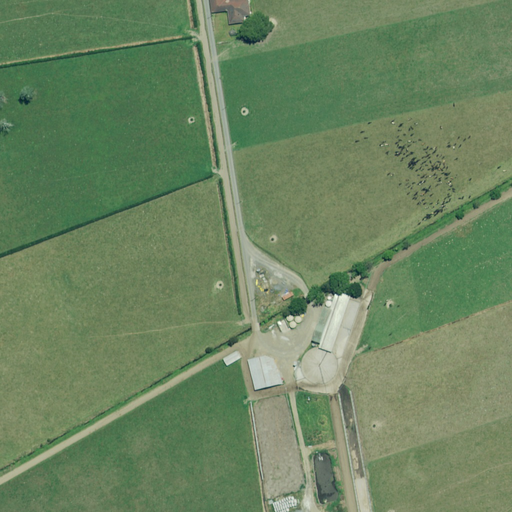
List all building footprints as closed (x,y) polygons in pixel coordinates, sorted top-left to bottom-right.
[(252,17),(249,0),(211,0),(213,13),(229,11),(231,25),(247,23),(246,17),(252,17)] [(333,308),(332,310),(326,308),(314,341),(322,344),(321,348),(334,352),(355,293),(340,288),(335,303),(333,308)] [(296,319),(292,314),(287,318),(291,323),(296,319)] [(295,320),(299,326),(304,322),(300,316),(295,320)] [(299,326),(295,320),(289,325),(294,330),(299,326)] [(242,358),(239,351),(225,359),(228,366),(242,358)] [(275,360),(268,357),(250,361),(257,390),(283,384),(281,374),(278,374),(275,360)]
